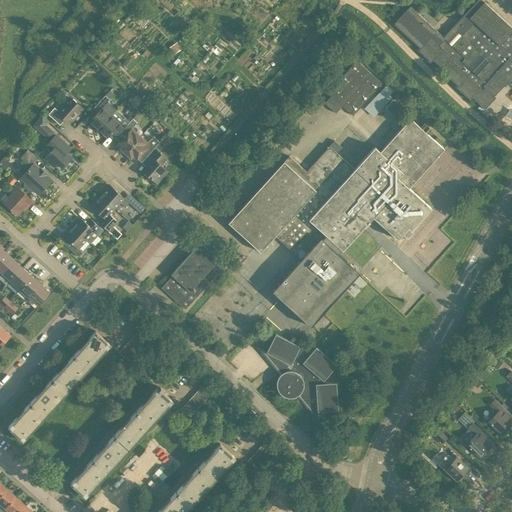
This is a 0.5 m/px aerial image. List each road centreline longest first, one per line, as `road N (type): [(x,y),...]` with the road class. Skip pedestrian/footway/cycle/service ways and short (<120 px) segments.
road 1 (residential): [(370,479),(321,460),(123,279),(103,280)]
road 2 (tertiary): [(398,419),(511,201)]
road 3 (track): [(348,0),(511,147)]
road 4 (residential): [(0,395),(87,297)]
